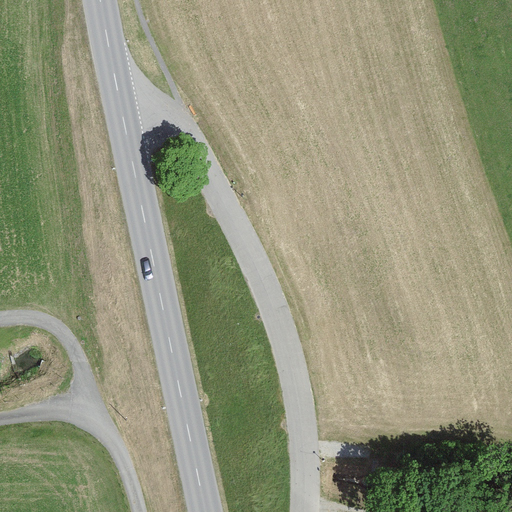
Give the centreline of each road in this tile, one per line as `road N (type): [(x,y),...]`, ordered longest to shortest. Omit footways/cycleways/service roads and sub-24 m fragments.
road 1 (secondary): [(99,0),(205,511)]
road 2 (track): [(0,319),(37,317),(66,336),(96,406)]
